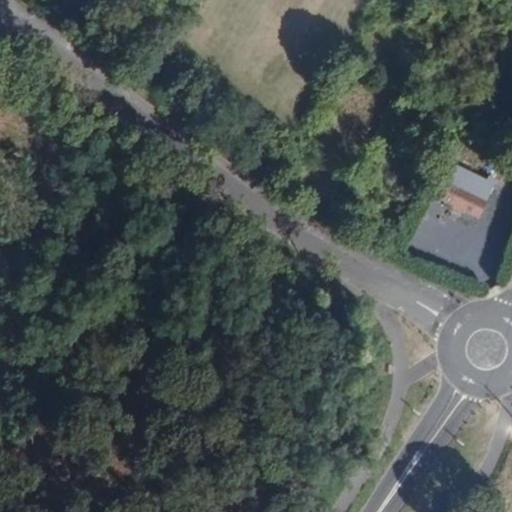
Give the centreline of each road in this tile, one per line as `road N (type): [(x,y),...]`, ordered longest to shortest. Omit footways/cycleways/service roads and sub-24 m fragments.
road 1 (residential): [(452,365),(446,394),(378,511)]
road 2 (residential): [(381,511),(488,386)]
